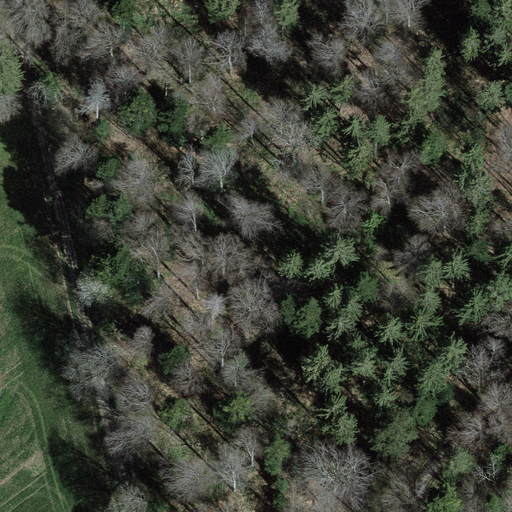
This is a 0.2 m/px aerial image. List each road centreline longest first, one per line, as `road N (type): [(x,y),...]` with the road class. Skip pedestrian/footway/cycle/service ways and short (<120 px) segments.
road 1 (track): [(131,511),(27,84),(22,0)]
road 2 (track): [(511,372),(397,511)]
